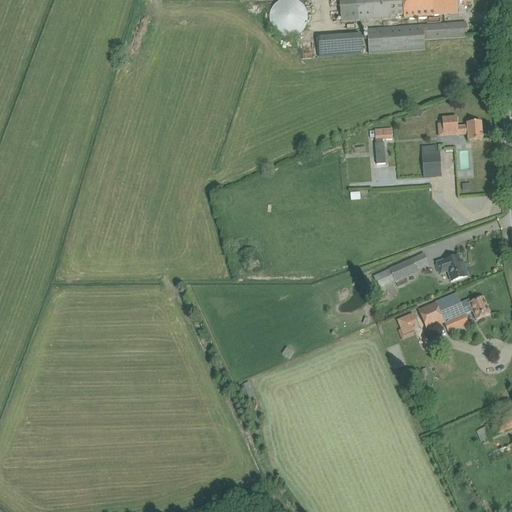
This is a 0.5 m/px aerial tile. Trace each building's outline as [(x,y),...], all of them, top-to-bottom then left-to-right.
[(271,34),(302,37),(306,3),(275,0),(271,34)] [(457,14),(457,4),(472,3),(471,0),(338,0),(341,23),(388,19),(388,17),(403,15),(403,18),(457,14)] [(455,24),(367,31),(368,45),(368,54),(424,50),(424,41),(457,38),(467,38),(465,23),(455,24)] [(363,55),(362,34),(318,36),(319,57),(363,55)] [(482,140),(481,123),(467,124),(467,127),(457,128),(456,118),(442,119),(442,125),(443,134),(452,133),(452,136),(457,136),(468,135),(468,141),(482,140)] [(392,129),(374,131),(375,141),(375,144),(374,144),(376,165),(385,164),(383,143),(382,141),(392,140),(392,129)] [(439,152),(422,154),(423,178),(441,177),(441,169),(439,152)] [(389,269),(373,276),(378,288),(385,285),(385,286),(390,284),(389,283),(394,281),(395,282),(418,272),(417,269),(418,269),(419,269),(428,265),(423,253),(389,268),(389,269)] [(435,264),(438,274),(447,271),(451,282),(468,277),(465,268),(462,269),(458,256),(435,264)] [(470,300),(460,304),(456,295),(418,311),(427,331),(472,311),(476,320),(490,314),(483,298),(471,303),(470,300)] [(414,332),(412,326),(416,324),(412,314),(396,320),(402,336),(414,332)] [(282,354),(289,359),(294,352),(287,347),(282,354)] [(511,415),(485,427),(489,438),(511,429),(511,428),(511,427),(511,415)]
